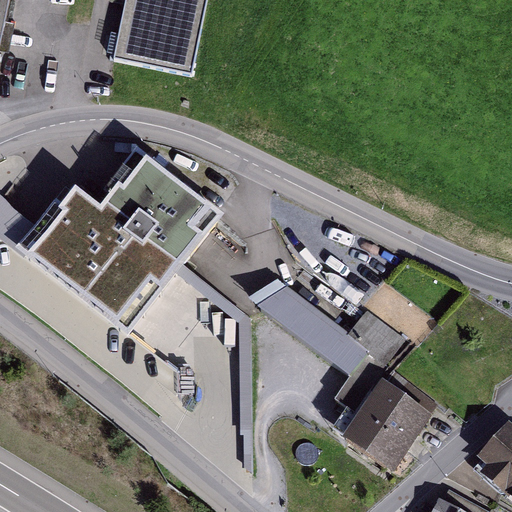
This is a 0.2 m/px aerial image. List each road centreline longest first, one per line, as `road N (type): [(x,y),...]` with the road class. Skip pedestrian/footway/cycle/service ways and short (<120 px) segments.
road 1 (tertiary): [(0,148),(78,118),(158,121),(461,273),(511,285)]
road 2 (unclassified): [(0,313),(242,511)]
road 3 (residential): [(391,511),(511,409)]
